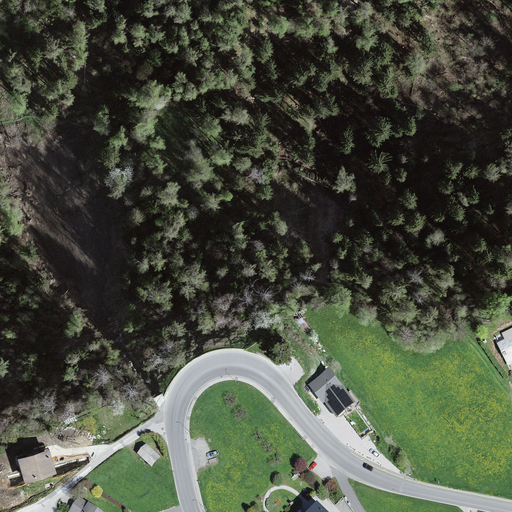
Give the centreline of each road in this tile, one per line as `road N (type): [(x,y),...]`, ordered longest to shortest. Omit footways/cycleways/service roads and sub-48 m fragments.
road 1 (secondary): [(175,416),(182,387),(196,372),(247,365),(361,471),(469,500)]
road 2 (residential): [(31,511),(117,444),(175,416)]
